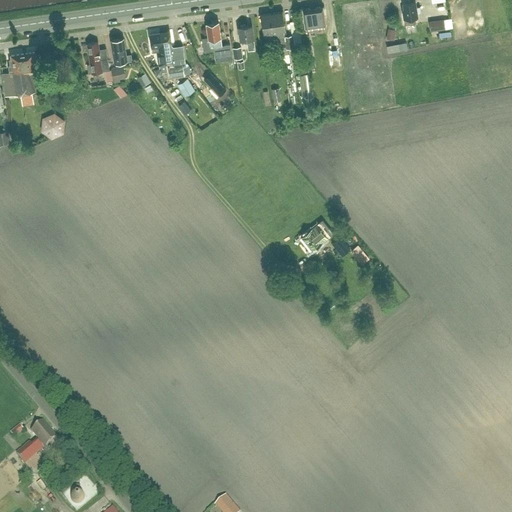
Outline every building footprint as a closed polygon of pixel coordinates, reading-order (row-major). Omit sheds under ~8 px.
[(415,16),(417,16),(417,13),(421,12),(420,6),(416,7),(415,1),(403,2),(404,8),(402,8),(405,24),(415,22),(415,16)] [(323,24),(325,24),(323,6),(303,9),(305,30),(314,28),(315,31),(324,30),(323,24)] [(282,11),(270,12),(273,31),(280,30),(281,36),(277,36),(277,42),(285,41),(286,48),(294,47),(292,34),(284,35),(283,30),(284,29),(282,11)] [(265,32),(266,38),(277,36),(281,36),(280,30),(273,31),(270,12),(261,13),(264,32),(265,32)] [(443,18),(429,20),(431,30),(445,28),(443,18)] [(216,60),(232,58),(230,43),(222,45),(218,21),(206,23),(209,45),(213,44),(213,46),(214,46),(216,60)] [(248,49),(255,48),(253,38),(253,37),(251,24),(238,26),(240,39),(247,38),(248,49)] [(169,30),(160,32),(162,49),(164,48),(166,64),(174,63),(184,61),(182,44),(172,45),(169,30)] [(160,32),(150,33),(152,51),(156,50),(158,65),(166,64),(164,48),(162,49),(160,32)] [(131,53),(126,54),(123,37),(111,39),(114,62),(132,59),(131,53)] [(90,63),(87,63),(88,72),(106,69),(107,80),(113,79),(110,69),(109,69),(107,58),(102,59),(100,48),(99,49),(98,41),(87,43),(90,63)] [(234,58),(243,57),(241,46),(232,47),(234,58)] [(289,50),(283,51),(284,59),(291,58),(289,50)] [(32,71),(37,70),(34,51),(11,54),(11,58),(9,58),(10,64),(8,64),(9,71),(2,72),(5,95),(20,93),(22,105),(34,103),(32,91),(35,91),(32,71)] [(299,73),(306,72),(305,62),(297,63),(299,73)] [(182,64),(168,66),(169,77),(184,75),(182,64)] [(114,79),(126,76),(123,66),(112,69),(114,79)] [(148,70),(140,72),(141,80),(150,79),(148,70)] [(226,89),(210,72),(204,78),(219,95),(226,89)] [(194,89),(187,77),(177,83),(184,95),(194,89)] [(122,82),(115,86),(120,94),(127,90),(122,82)] [(271,88),(274,100),(281,99),(278,87),(271,88)] [(179,105),(185,113),(191,108),(184,100),(179,105)] [(64,132),(65,119),(54,112),(42,117),(41,130),(52,138),(64,132)] [(322,241),(333,232),(322,219),(301,237),(311,249),(322,241)] [(350,248),(340,236),(332,243),(342,255),(350,248)] [(359,239),(353,243),(362,258),(368,254),(359,239)] [(45,449),(57,438),(43,422),(31,433),(45,449)] [(20,427),(19,427),(10,434),(14,439),(24,432),(20,427)] [(30,444),(17,455),(16,455),(32,474),(43,464),(37,456),(44,450),(37,443),(32,447),(30,444)] [(81,482),(91,498),(98,493),(88,477),(81,482)] [(83,500),(84,497),(83,494),(80,492),(77,491),(74,492),(72,494),(71,497),(72,500),(74,503),(77,504),(81,503),(83,500)] [(215,508),(216,507),(220,511),(238,511),(226,497),(215,507),(215,508)]
